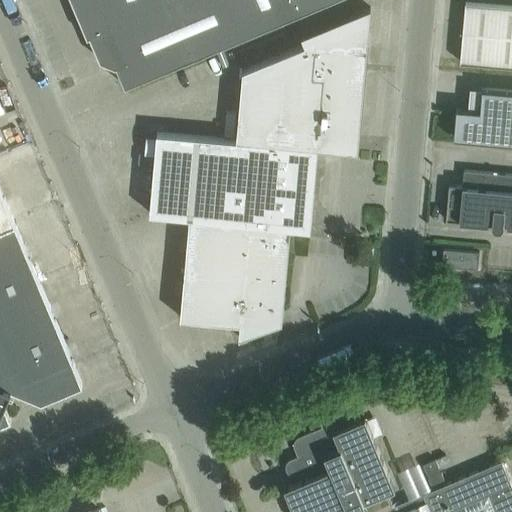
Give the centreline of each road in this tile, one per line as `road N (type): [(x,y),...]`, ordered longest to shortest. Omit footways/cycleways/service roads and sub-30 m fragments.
road 1 (unclassified): [(173,407),(2,0)]
road 2 (unclassified): [(396,324),(424,0)]
road 3 (unclassified): [(173,407),(396,324)]
road 4 (unclassified): [(0,478),(173,407)]
